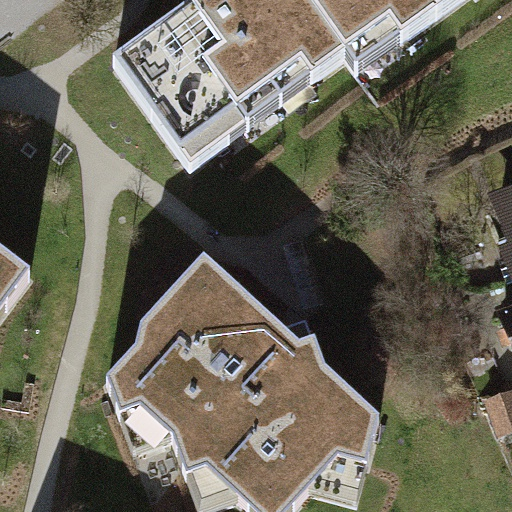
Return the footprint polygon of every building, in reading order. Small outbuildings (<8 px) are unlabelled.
[(207,0),(111,71),(188,175),(229,144),(214,123),(293,66),(309,87),(345,62),(299,0),(207,0)] [(299,0),(345,62),(386,31),(400,49),(467,0),(299,0)] [(511,191),(479,204),(500,258),(490,262),(511,314),(489,322),(511,380),(511,191)] [(0,326),(37,277),(0,249),(0,326)] [(137,353),(105,388),(120,431),(144,422),(175,449),(190,489),(211,481),(244,511),(303,511),(344,468),(371,475),(385,422),(333,374),(318,342),(306,347),(205,258),(142,328),(137,353)]
